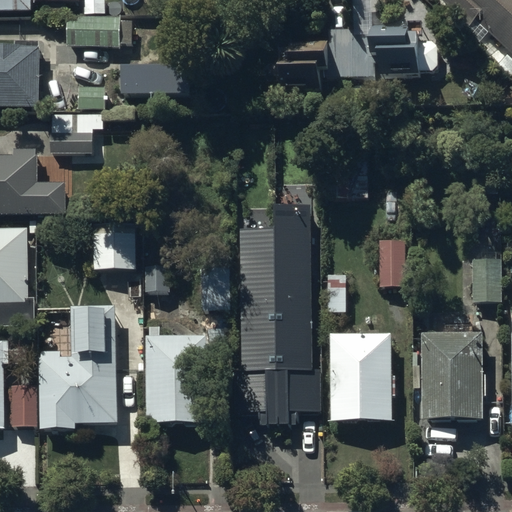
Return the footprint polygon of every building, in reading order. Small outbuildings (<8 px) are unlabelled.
[(0,0),(0,22),(36,23),(36,13),(86,12),(86,0),(0,0)] [(511,0),(449,0),(444,6),(476,34),(481,28),(511,54),(511,0)] [(110,19),(70,19),(69,48),(72,48),(72,64),(108,64),(108,49),(121,49),(121,47),(134,47),(134,23),(123,23),(123,17),(128,17),(128,1),(107,1),(107,12),(110,12),(110,19)] [(175,23),(140,23),(140,63),(175,64),(175,23)] [(414,36),(376,37),(377,74),(385,74),(386,89),(425,87),(423,57),(415,57),(414,36)] [(334,53),(295,54),(296,72),(288,73),(289,101),(326,100),(325,87),(336,86),(334,53)] [(45,58),(0,57),(0,118),(45,119),(45,58)] [(189,64),(122,64),(122,94),(189,94),(189,64)] [(105,90),(80,90),(80,112),(105,112),(105,90)] [(97,142),(55,142),(55,163),(98,162),(97,142)] [(368,151),(327,151),(326,200),(368,201),(368,151)] [(19,170),(0,170),(0,227),(71,228),(71,196),(44,196),(44,170),(42,170),(42,162),(19,162),(19,170)] [(319,221),(279,221),(279,244),(247,244),(247,423),(265,423),(265,436),(299,436),(299,423),(325,423),(324,383),(319,383),(319,221)] [(100,281),(143,281),(143,222),(100,222),(100,281)] [(31,237),(0,237),(0,335),(0,337),(39,336),(39,313),(32,313),(31,237)] [(409,254),(383,254),(384,296),(410,295),(409,254)] [(172,269),(147,268),(147,295),(171,295),(172,269)] [(503,269),(478,269),(478,311),(504,310),(503,269)] [(231,273),(201,273),(202,314),(231,314),(231,273)] [(347,278),(328,278),(328,315),(347,315),(347,278)] [(124,437),(122,318),(75,318),(76,369),(68,369),(68,363),(46,363),(47,442),(81,442),(81,438),(124,437)] [(488,346),(428,346),(429,433),(489,433),(488,346)] [(397,348),(336,348),(337,435),(398,434),(397,348)] [(211,351),(152,350),(152,440),(210,440),(211,351)] [(18,380),(17,353),(0,353),(0,443),(13,443),(12,380),(18,380)] [(40,396),(16,396),(18,436),(41,435),(40,396)]
